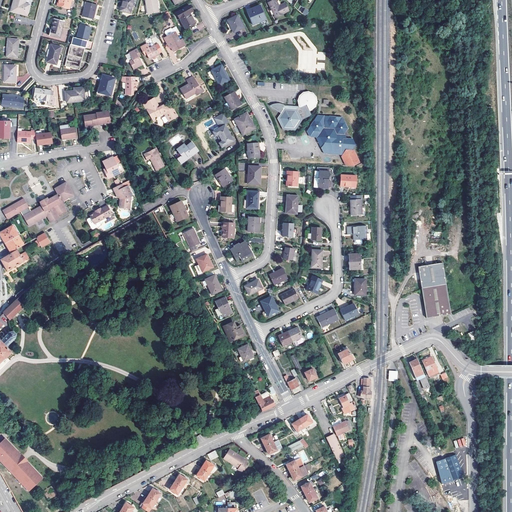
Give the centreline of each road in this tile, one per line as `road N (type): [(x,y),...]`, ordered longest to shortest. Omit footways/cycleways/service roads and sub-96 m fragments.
road 1 (motorway): [(501,0),(511,511)]
road 2 (residential): [(217,36),(263,118),(273,161),(269,250),(229,278)]
road 3 (tertiary): [(470,368),(439,339),(427,338),(291,405)]
road 4 (residential): [(46,0),(31,63),(49,80),(90,70),(109,0)]
road 5 (residential): [(254,333),(335,292),(335,220),(325,205)]
road 6 (tertiary): [(235,429),(79,511)]
road 7 (unclassified): [(470,368),(463,395),(474,511)]
road 8 (residential): [(229,278),(201,196),(175,191),(150,205)]
